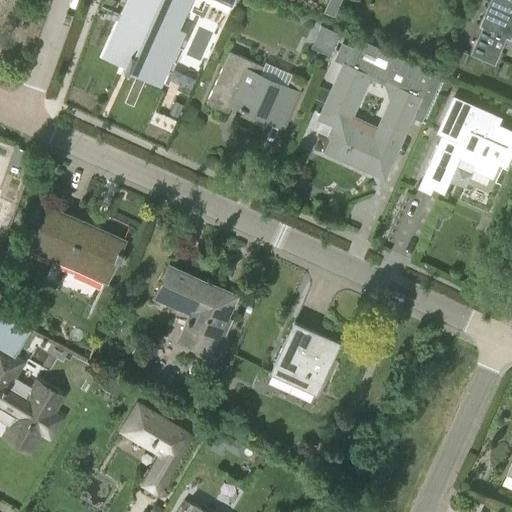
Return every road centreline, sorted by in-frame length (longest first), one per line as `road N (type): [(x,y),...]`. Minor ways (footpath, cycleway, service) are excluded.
road 1 (residential): [(497,341),(26,120)]
road 2 (residential): [(422,511),(497,341)]
road 3 (residential): [(26,120),(69,0)]
